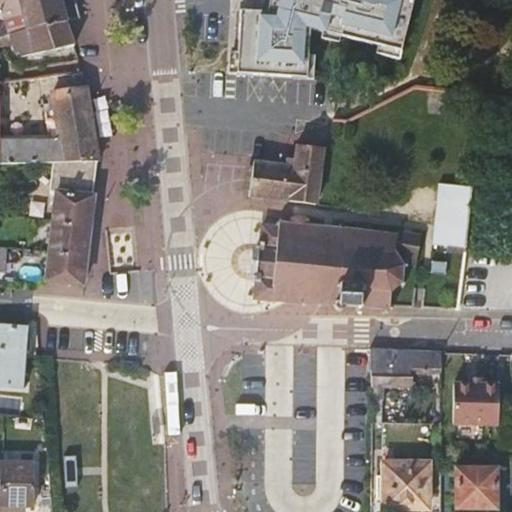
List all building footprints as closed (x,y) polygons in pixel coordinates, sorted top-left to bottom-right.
[(0,37),(2,37),(67,23),(61,0),(0,0),(5,24),(0,24),(0,37)] [(61,0),(67,23),(81,20),(75,0),(61,0)] [(270,0),(267,13),(241,11),(236,74),(294,78),(306,79),(310,29),(401,50),(413,0),(270,0)] [(2,37),(5,46),(21,43),(25,56),(75,47),(67,23),(2,37)] [(511,98),(472,94),(470,112),(511,116),(511,98)] [(0,164),(75,163),(99,162),(100,162),(88,96),(54,101),(62,141),(0,141),(0,164)] [(254,164),(252,199),(318,206),(325,149),(298,146),(296,161),(288,161),(288,167),(254,164)] [(97,181),(99,162),(75,163),(73,180),(97,181)] [(92,227),(97,181),(73,180),(71,194),(60,193),(56,223),(92,227)] [(432,246),(464,249),(469,187),(463,187),(438,185),(432,246)] [(511,189),(469,187),(464,249),(506,252),(511,207),(511,197),(511,189)] [(276,230),(262,230),(261,249),(252,253),(250,271),(258,277),(257,302),(272,302),(272,307),(277,307),(278,303),(303,304),(303,308),(308,308),(308,305),(335,307),(341,315),(348,308),(359,309),(359,312),(363,312),(363,309),(386,311),(386,314),(390,314),(390,311),(394,311),(394,307),(390,307),(390,295),(401,284),(401,270),(417,270),(421,239),(395,235),(394,239),(377,235),(378,231),(373,231),(372,234),(352,232),(352,229),(348,228),(347,231),(321,228),(321,226),(316,225),(312,219),(307,217),(301,217),(296,219),(291,225),(285,225),(285,221),(281,220),(281,224),(276,224),(276,230)] [(91,238),(92,227),(56,223),(53,254),(89,258),(90,251),(91,238)] [(11,251),(0,249),(0,274),(9,275),(11,251)] [(464,249),(458,312),(511,313),(511,296),(501,296),(506,252),(464,249)] [(89,258),(53,254),(50,284),(85,288),(89,258)] [(0,374),(27,377),(29,335),(0,332),(0,374)] [(418,387),(418,353),(374,353),(374,388),(418,387)] [(499,383),(454,383),(454,423),(499,424),(499,383)] [(0,511),(25,511),(25,502),(31,502),(40,502),(40,460),(0,459),(0,511)] [(429,507),(429,463),(387,464),(386,507),(429,507)] [(499,509),(499,469),(457,470),(457,509),(460,511),(479,511),(480,509),(499,509)]
